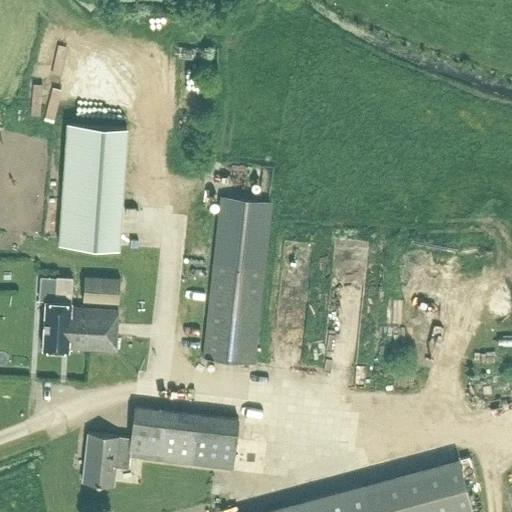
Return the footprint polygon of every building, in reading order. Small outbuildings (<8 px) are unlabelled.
[(23,0),(21,4),(48,19),(57,2),(54,0),(23,0)] [(154,52),(141,59),(147,71),(161,63),(154,52)] [(164,69),(165,104),(173,104),(173,112),(200,110),(198,68),(164,69)] [(67,126),(60,251),(121,255),(128,129),(67,126)] [(218,203),(203,356),(252,361),(267,208),(218,203)] [(83,275),(82,300),(117,302),(119,277),(83,275)] [(71,277),(62,276),(55,276),(54,300),(44,299),(41,347),(66,348),(67,347),(114,350),(117,309),(69,305),(71,277)] [(130,436),(87,431),(81,481),(112,484),(114,466),(127,467),(128,454),(160,458),(160,457),(231,465),(237,417),(133,405),(130,436)] [(361,484),(368,511),(471,511),(457,458),(361,484)] [(368,511),(361,484),(255,511),(368,511)]
